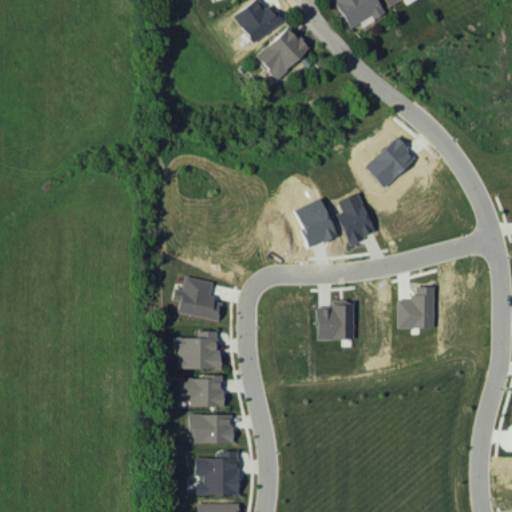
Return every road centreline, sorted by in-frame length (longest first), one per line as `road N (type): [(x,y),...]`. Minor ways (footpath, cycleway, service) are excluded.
road 1 (residential): [(263,511),(267,452),(248,364),(249,289),(265,275),(378,266),(493,237)]
road 2 (residential): [(298,0),(449,149),(493,237)]
road 3 (residential): [(493,237),(501,353),(479,450),(482,511)]
